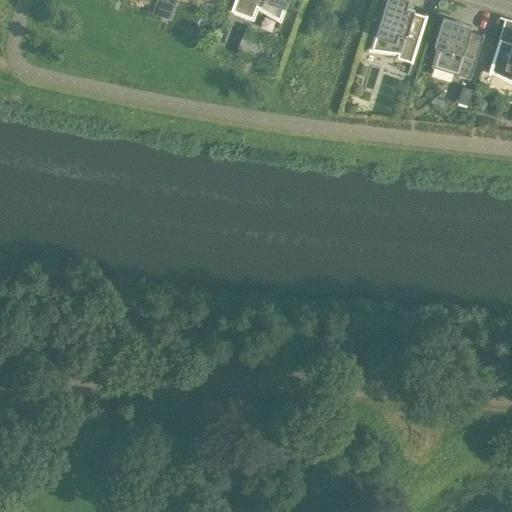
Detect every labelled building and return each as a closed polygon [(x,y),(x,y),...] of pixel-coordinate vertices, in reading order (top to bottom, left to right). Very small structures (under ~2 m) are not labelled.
[(233,0),(230,10),(234,11),(251,18),(256,5),(279,19),(284,6),(285,0),(233,0)] [(413,12),(413,11),(414,9),(405,6),(407,0),(385,0),(375,35),(371,49),(398,52),(396,57),(410,61),(410,62),(411,63),(426,15),(425,14),(424,15),(413,12)] [(462,24),(463,23),(442,17),(434,45),(435,45),(435,44),(437,45),(431,66),(469,78),(483,34),(482,34),(482,35),(460,28),(462,24)] [(511,42),(500,39),(500,38),(499,37),(487,73),(489,74),(490,70),(511,81),(511,42)] [(467,105),(472,89),(462,87),(458,102),(467,105)]
